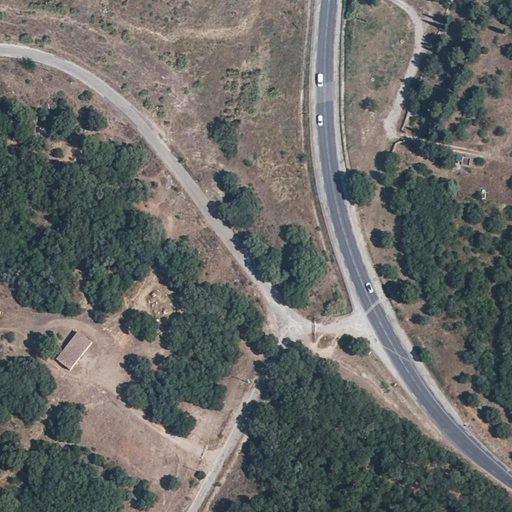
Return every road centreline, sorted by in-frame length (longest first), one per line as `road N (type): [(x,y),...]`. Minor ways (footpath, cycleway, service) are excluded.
road 1 (unclassified): [(0,48),(66,65),(126,106),(285,328)]
road 2 (primary): [(380,323),(332,206),(320,137),(329,0)]
road 3 (track): [(0,329),(95,326),(112,351),(106,378),(144,417),(220,460)]
road 4 (unclassified): [(285,328),(191,511)]
road 5 (primary): [(511,479),(449,425),(380,323)]
road 6 (track): [(390,0),(416,17),(420,32),(418,62),(390,132)]
